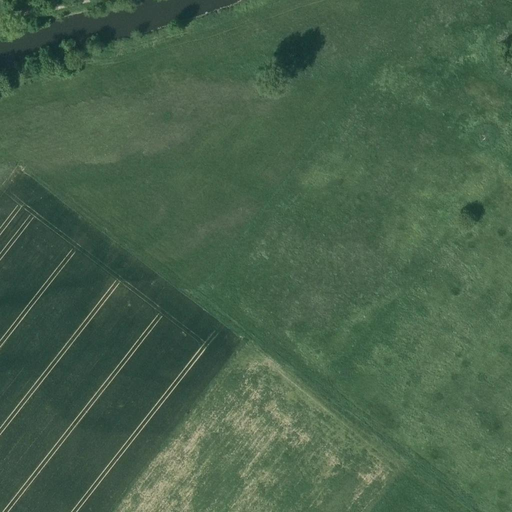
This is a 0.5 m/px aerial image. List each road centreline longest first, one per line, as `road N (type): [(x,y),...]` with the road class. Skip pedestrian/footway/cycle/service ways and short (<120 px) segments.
road 1 (track): [(0,147),(466,511)]
road 2 (track): [(0,26),(121,0)]
